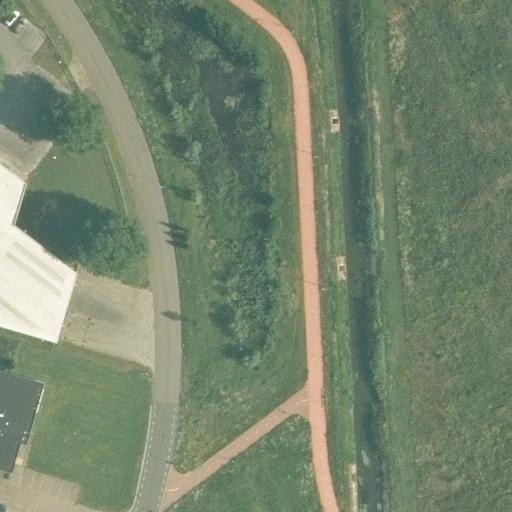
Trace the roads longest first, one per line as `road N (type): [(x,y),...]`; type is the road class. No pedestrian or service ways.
road 1 (tertiary): [(59,0),(113,96),(148,194),(164,282),(168,380),(145,511)]
road 2 (motorway): [(465,0),(508,511)]
